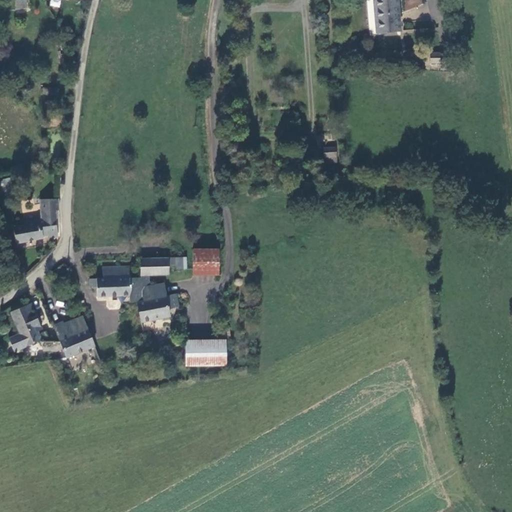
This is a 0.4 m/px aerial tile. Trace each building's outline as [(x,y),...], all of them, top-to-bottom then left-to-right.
[(24,0),(15,0),(16,9),(25,9),(24,0)] [(396,0),(372,0),(373,9),(376,9),(377,32),(398,30),(396,0)] [(403,0),(405,8),(422,6),(421,0),(403,0)] [(448,63),(448,54),(430,55),(430,64),(448,63)] [(53,86),(41,88),(42,95),(54,94),(53,86)] [(338,149),(322,149),(322,158),(339,158),(338,149)] [(53,225),(55,222),(55,213),(58,213),(58,202),(40,201),(40,218),(37,221),(24,223),(24,226),(13,228),(15,244),(43,240),(47,239),(48,242),(56,240),(53,225)] [(219,276),(218,253),(191,253),(192,277),(219,276)] [(186,270),(186,259),(168,260),(169,266),(178,266),(178,270),(186,270)] [(147,276),(169,275),(169,266),(168,260),(142,260),(143,280),(147,280),(147,276)] [(149,287),(147,280),(143,280),(132,279),(132,269),(104,270),(104,280),(91,282),(92,290),(98,289),(99,298),(132,297),(132,305),(139,304),(143,323),(171,318),(169,310),(179,308),(177,295),(167,297),(145,301),(142,288),(149,287)] [(164,284),(149,287),(142,288),(145,301),(167,297),(164,284)] [(34,310),(32,303),(9,310),(18,333),(23,347),(40,341),(43,351),(65,351),(61,342),(50,344),(45,331),(37,334),(28,312),(34,310)] [(54,326),(61,341),(87,330),(82,317),(64,324),(63,322),(54,326)] [(224,342),(228,342),(228,329),(217,329),(217,342),(224,342)] [(65,351),(67,358),(94,347),(87,330),(61,341),(61,342),(65,351)] [(12,351),(23,347),(18,333),(6,337),(12,351)] [(224,367),(224,342),(217,342),(185,343),(185,367),(224,367)]
